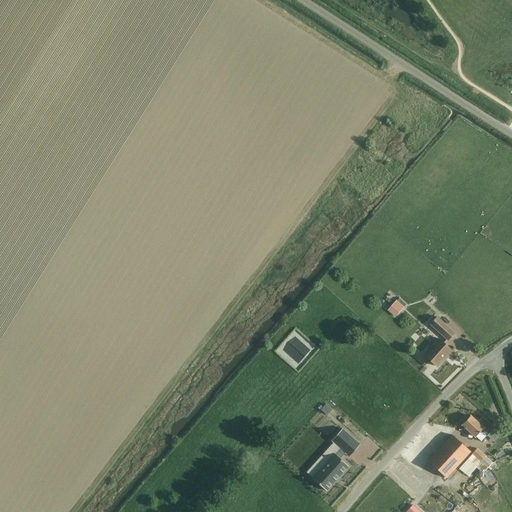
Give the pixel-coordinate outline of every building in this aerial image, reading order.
[(388,310),(395,316),(401,309),(395,303),(388,310)] [(448,340),(455,333),(437,317),(430,324),(448,340)] [(438,338),(424,355),(436,366),(446,356),(447,357),(452,351),(438,338)] [(411,354),(406,359),(418,370),(423,365),(411,354)] [(450,362),(458,365),(461,358),(453,355),(450,362)] [(334,401),(363,430),(387,407),(359,377),(334,401)] [(412,393),(390,377),(381,390),(402,405),(412,393)] [(464,419),(462,421),(462,423),(463,424),(462,425),(475,437),(476,436),(481,442),(489,433),(494,428),(482,417),(478,422),(471,416),(467,420),(466,419),(464,419)] [(326,417),(317,426),(327,436),(336,427),(326,417)] [(313,478),(312,478),(326,491),(349,466),(340,458),(345,453),(349,456),(360,444),(342,428),(332,440),(334,442),(341,449),(335,454),(335,453),(313,478)] [(446,478),(471,451),(454,435),(428,461),(446,478)] [(473,454),(474,454),(469,459),(477,465),(476,466),(483,473),(493,463),(485,457),(478,449),(473,454)]
